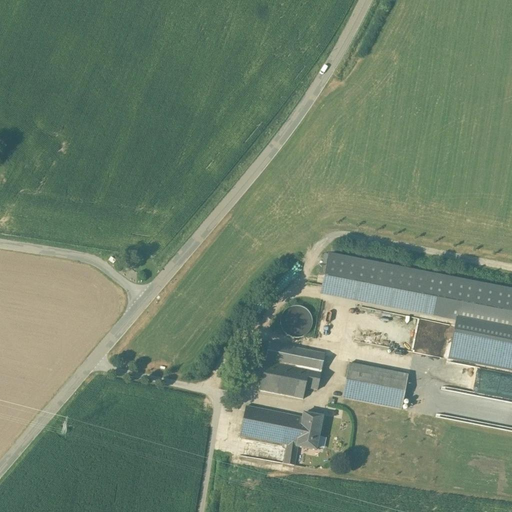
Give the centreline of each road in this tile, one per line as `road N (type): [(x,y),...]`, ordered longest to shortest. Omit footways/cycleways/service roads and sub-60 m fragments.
road 1 (unclassified): [(144,301),(280,140),(365,0)]
road 2 (unclassified): [(200,511),(212,395),(92,364)]
road 3 (unclassified): [(144,301),(96,260),(0,242)]
road 4 (unclassified): [(0,473),(92,364)]
